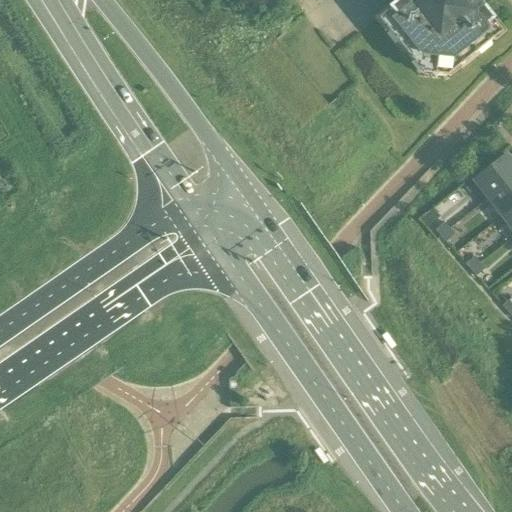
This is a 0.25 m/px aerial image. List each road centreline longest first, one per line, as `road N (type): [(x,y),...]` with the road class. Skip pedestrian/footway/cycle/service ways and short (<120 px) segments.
road 1 (secondary): [(459,511),(370,362),(274,224)]
road 2 (secondary): [(219,260),(398,511)]
road 3 (secondary): [(0,395),(144,297),(219,260)]
road 4 (secondary): [(61,0),(183,203)]
road 5 (secondary): [(183,203),(0,336)]
road 6 (secondary): [(235,172),(96,0)]
